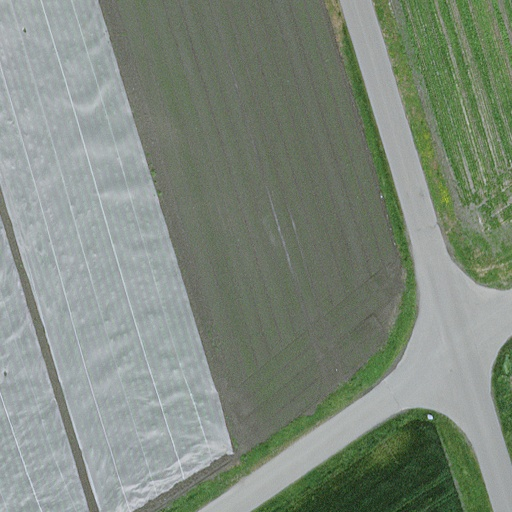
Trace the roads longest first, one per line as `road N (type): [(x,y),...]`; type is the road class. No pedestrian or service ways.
road 1 (track): [(342,0),(496,511)]
road 2 (track): [(511,312),(222,511)]
